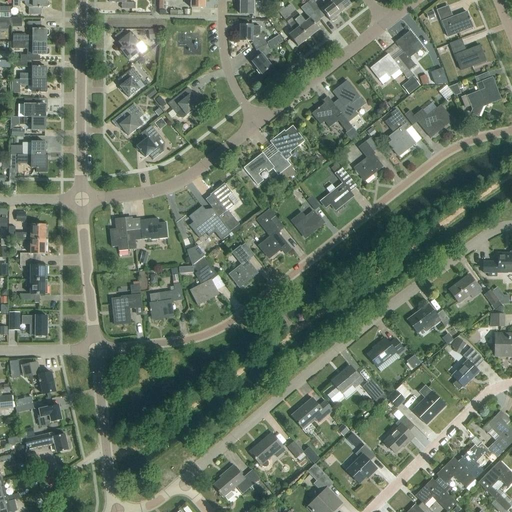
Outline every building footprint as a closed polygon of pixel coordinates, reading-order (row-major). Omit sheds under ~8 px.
[(42,15),(42,7),(47,7),(49,7),(50,6),(50,3),(49,1),(47,1),(47,0),(12,0),(13,7),(20,7),(20,2),(25,2),(25,3),(25,4),(25,5),(26,6),(27,7),(28,7),(29,7),(29,15),(42,15)] [(126,3),(126,0),(109,0),(109,3),(122,3),(121,9),(133,9),(133,3),(126,3)] [(191,0),(191,8),(205,8),(204,0),(191,0)] [(320,10),(312,0),(311,0),(307,3),(315,13),(315,14),(320,10)] [(330,0),(322,0),(327,6),(321,10),(330,21),(331,20),(332,22),(334,22),(336,20),(337,18),(335,16),(340,13),(332,2),(330,0)] [(330,0),(332,2),(340,13),(351,5),(347,0),(330,0)] [(261,2),(254,2),(240,1),(240,14),(254,14),(254,7),(261,8),(261,2)] [(301,8),(308,18),(315,13),(307,3),(301,8)] [(310,19),(306,22),(301,16),(300,17),(291,5),(285,9),(295,22),(299,27),(308,38),(318,30),(310,19)] [(446,6),(436,10),(439,16),(448,12),(446,6)] [(0,17),(10,17),(10,7),(0,7),(0,17)] [(290,26),(295,22),(285,9),(284,8),(279,12),(290,26)] [(467,13),(441,23),(443,28),(444,28),(448,37),(459,33),(459,31),(472,26),(467,13)] [(10,17),(0,17),(0,29),(9,29),(8,23),(10,23),(10,17)] [(24,25),(24,18),(15,17),(14,25),(24,25)] [(34,29),(34,36),(25,36),(25,35),(19,35),(19,30),(13,30),(13,42),(47,42),(47,36),(49,36),(50,35),(50,31),(49,30),(47,30),(47,29),(42,29),(42,22),(29,22),(29,29),(34,29)] [(266,44),(262,36),(260,36),(260,27),(252,27),(252,25),(240,25),(239,41),(252,41),(256,50),(266,44)] [(297,46),(308,38),(299,27),(289,35),(297,46)] [(148,31),(149,40),(157,39),(156,30),(148,31)] [(131,32),(118,43),(122,48),(120,49),(129,61),(141,52),(136,46),(140,43),(131,32)] [(403,53),(398,57),(409,70),(415,66),(408,58),(422,47),(409,32),(395,43),(403,53)] [(270,41),(274,48),(286,41),(282,34),(270,41)] [(459,39),(449,43),(451,49),(461,45),(459,39)] [(39,55),(46,55),(48,55),(50,54),(50,50),(48,49),(46,48),(47,42),(13,42),(13,49),(27,49),(27,61),(39,61),(39,55)] [(270,52),(266,44),(256,50),(259,56),(251,62),(261,75),(271,67),(264,57),(270,52)] [(480,46),(454,56),(456,62),(457,62),(461,71),(472,66),(472,64),(485,59),(480,46)] [(409,71),(409,70),(398,57),(393,61),(388,54),(370,69),(378,80),(382,85),(390,79),(389,78),(399,70),(407,79),(412,75),(409,71)] [(33,67),(33,74),(20,74),(20,80),(46,80),(46,67),(33,67)] [(133,68),(118,80),(122,85),(120,87),(129,98),(140,89),(136,84),(141,79),(133,68)] [(463,101),(462,101),(465,107),(470,105),(472,110),(471,113),(478,116),(483,105),(499,99),(494,86),(495,86),(493,80),(492,78),(481,83),(479,76),(474,78),(477,84),(476,84),(479,92),(462,98),(463,101)] [(419,86),(413,78),(402,86),(408,95),(419,86)] [(19,86),(33,86),(33,92),(46,93),(46,80),(20,80),(13,80),(13,93),(19,93),(19,86)] [(335,106),(350,125),(359,118),(354,113),(365,105),(359,98),(357,99),(352,93),(354,91),(346,81),(332,92),(340,102),(335,106)] [(457,84),(448,88),(453,94),(455,97),(460,94),(457,84)] [(453,94),(448,88),(447,86),(439,93),(445,100),(453,94)] [(152,88),(145,93),(149,99),(157,93),(152,88)] [(183,119),(186,116),(198,107),(189,96),(192,93),(188,88),(168,104),(179,118),(183,119)] [(24,99),(24,117),(46,118),(46,111),(47,111),(47,106),(46,106),(46,105),(39,104),(39,99),(24,99)] [(134,104),(111,122),(116,128),(119,125),(128,137),(144,124),(139,119),(143,116),(134,104)] [(350,125),(335,106),(330,110),(324,104),(311,114),(320,125),(324,122),(329,128),(337,121),(346,132),(352,128),(350,126),(350,125)] [(433,135),(452,120),(440,106),(427,116),(422,109),(414,116),(409,111),(404,115),(412,125),(417,121),(430,138),(433,135)] [(396,109),(390,114),(392,116),(385,122),(396,137),(388,144),(397,155),(407,146),(409,148),(415,143),(405,131),(410,127),(396,109)] [(46,118),(24,117),(24,118),(18,118),(18,125),(24,125),(24,124),(32,124),(32,130),(45,130),(46,118)] [(161,146),(156,141),(160,137),(151,126),(141,134),(145,140),(136,147),(145,158),(149,155),(153,160),(163,152),(159,147),(161,146)] [(279,164),(289,177),(296,172),(286,160),(291,156),(289,153),(304,141),(292,126),(284,132),(283,131),(269,142),(277,152),(272,156),(279,164)] [(378,162),(373,156),(375,154),(373,152),(378,148),(370,138),(357,148),(366,159),(354,168),(364,180),(377,169),(373,165),(378,162)] [(32,155),(45,156),(45,149),(47,149),(47,144),(45,144),(45,142),(32,142),(32,155)] [(23,147),(12,147),(11,155),(17,155),(23,155),(23,147)] [(277,187),(289,177),(279,164),(272,156),(267,160),(262,153),(243,168),(257,186),(262,181),(257,175),(265,169),(268,173),(272,169),(277,176),(271,180),(277,187)] [(325,160),(321,154),(318,153),(316,156),(314,159),(317,161),(319,164),(325,160)] [(17,155),(17,163),(23,163),(23,162),(32,162),(31,168),(35,168),(35,173),(48,173),(48,160),(48,156),(45,156),(32,155),(32,156),(23,156),(23,155),(17,155)] [(350,179),(341,169),(334,174),(342,184),(343,184),(350,179)] [(234,205),(228,197),(232,194),(224,184),(210,196),(217,205),(212,209),(230,231),(238,225),(227,210),(234,205)] [(335,210),(352,196),(343,184),(342,185),(342,184),(335,190),(331,184),(326,189),(330,194),(320,202),(325,207),(330,204),(335,210)] [(320,207),(312,196),(306,200),(314,211),(320,207)] [(202,206),(189,217),(193,223),(189,226),(199,239),(206,233),(209,237),(214,232),(221,241),(231,233),(230,231),(212,209),(207,213),(202,206)] [(269,258),(280,249),(284,255),(291,251),(278,234),(280,233),(280,232),(284,228),(269,209),(256,220),(270,238),(260,246),(269,258)] [(314,211),(312,212),(295,226),(305,238),(324,222),(318,214),(317,215),(314,211)] [(135,241),(134,230),(126,231),(124,219),(115,220),(116,230),(110,230),(112,248),(118,247),(119,252),(136,250),(135,241)] [(141,230),(134,230),(135,241),(152,239),(152,241),(168,239),(166,223),(158,224),(158,219),(140,221),(141,230)] [(30,240),(48,240),(48,226),(31,226),(31,233),(15,233),(15,227),(9,227),(9,240),(30,240)] [(40,260),(40,255),(48,255),(48,240),(30,240),(30,254),(20,253),(20,259),(40,260)] [(252,269),(247,261),(254,256),(245,244),(241,247),(240,246),(231,253),(241,266),(230,275),(239,287),(253,276),(249,271),(252,269)] [(189,255),(193,266),(201,260),(194,251),(189,255)] [(511,273),(511,251),(510,251),(509,252),(509,254),(497,254),(497,262),(483,263),(483,274),(488,274),(488,278),(497,277),(497,273),(511,273)] [(2,258),(2,274),(10,275),(10,258),(2,258)] [(201,285),(191,291),(198,304),(217,294),(210,281),(218,275),(204,258),(201,260),(193,266),(193,267),(197,272),(195,274),(201,285)] [(48,266),(40,266),(40,260),(20,259),(20,266),(30,267),(30,281),(48,281),(48,266)] [(472,299),(481,292),(469,275),(448,290),(458,303),(469,295),(472,299)] [(47,295),(48,281),(30,281),(26,281),(26,287),(30,287),(30,294),(19,294),(19,300),(34,300),(34,304),(39,304),(39,295),(47,295)] [(174,285),(174,291),(159,293),(149,294),(150,303),(149,304),(152,318),(165,316),(165,318),(173,316),(171,301),(182,300),(180,284),(174,285)] [(491,306),(498,301),(490,290),(483,295),(491,306)] [(113,314),(114,326),(125,324),(124,324),(130,323),(128,307),(135,306),(135,305),(141,305),(140,295),(134,296),(121,297),(121,298),(111,299),(113,311),(115,311),(115,314),(113,314)] [(417,333),(423,328),(426,332),(440,321),(444,326),(450,322),(442,310),(436,315),(429,305),(408,320),(417,333)] [(490,327),(504,327),(504,314),(490,314),(490,327)] [(30,337),(47,337),(47,317),(35,317),(35,318),(22,318),(22,325),(30,325),(30,337)] [(511,356),(511,335),(495,335),(495,357),(511,356)] [(397,355),(404,350),(396,339),(390,344),(385,338),(376,346),(377,347),(367,355),(377,367),(395,352),(397,355)] [(459,339),(456,346),(462,349),(465,343),(459,339)] [(463,387),(463,388),(479,372),(476,368),(478,366),(477,365),(482,360),(471,348),(463,356),(467,361),(452,376),(457,381),(453,385),(459,391),(463,387)] [(412,370),(423,364),(419,355),(408,361),(412,370)] [(37,362),(22,366),(23,374),(29,373),(30,377),(31,383),(32,385),(40,383),(43,395),(55,392),(51,373),(39,376),(39,374),(38,371),(39,371),(37,362)] [(343,396),(341,394),(352,385),(355,388),(363,381),(350,366),(331,382),(336,388),(327,396),(334,404),(343,396)] [(364,387),(371,395),(370,396),(378,405),(387,397),(372,379),(368,383),(364,387)] [(418,393),(425,399),(413,411),(426,425),(445,405),(432,392),(431,392),(425,386),(418,393)] [(387,398),(397,408),(404,400),(394,390),(387,398)] [(318,423),(333,411),(325,402),(319,407),(312,399),(292,416),(303,430),(315,419),(318,423)] [(33,409),(32,403),(15,407),(16,414),(33,409)] [(61,413),(60,413),(58,405),(48,407),(47,408),(39,410),(41,416),(49,414),(51,422),(61,419),(61,418),(62,418),(61,413)] [(488,433),(496,441),(487,449),(492,454),(496,458),(511,442),(511,430),(506,424),(509,421),(500,411),(483,429),(487,433),(488,433)] [(408,432),(414,426),(404,416),(395,424),(399,427),(384,442),(395,454),(406,442),(407,443),(414,437),(408,432)] [(53,433),(43,435),(26,439),(29,451),(54,445),(56,453),(68,450),(70,449),(71,448),(70,444),(68,443),(67,443),(65,434),(54,437),(53,433)] [(261,466),(261,465),(262,466),(263,467),(264,467),(265,467),(266,467),(267,467),(267,466),(268,466),(268,465),(268,464),(268,463),(268,462),(267,462),(267,461),(283,447),(271,433),(249,452),(261,466)] [(7,439),(9,446),(21,443),(19,436),(7,439)] [(287,448),(296,458),(303,452),(294,442),(287,448)] [(492,454),(487,449),(481,443),(477,448),(474,445),(457,462),(475,480),(484,471),(475,462),(483,454),(487,459),(492,454)] [(371,474),(376,469),(369,462),(375,456),(364,445),(355,454),(359,458),(346,471),(359,484),(369,473),(371,474)] [(303,452),(314,463),(316,460),(307,449),(303,452)] [(438,477),(434,481),(445,492),(449,487),(445,483),(453,475),(466,488),(475,480),(457,462),(453,457),(436,474),(438,477)] [(495,500),(507,511),(506,511),(511,506),(491,486),(499,478),(507,487),(511,481),(511,473),(499,461),(477,483),(494,500),(495,500)] [(307,472),(316,481),(313,484),(322,493),(308,507),(312,511),(332,511),(342,503),(328,489),(333,483),(315,464),(307,472)] [(232,493),(230,492),(236,487),(242,482),(248,490),(251,487),(255,484),(260,480),(252,471),(248,474),(243,478),(233,466),(224,474),(225,476),(214,485),(224,497),(225,496),(226,498),(229,498),(232,495),(232,493)] [(445,492),(434,481),(432,479),(414,496),(421,503),(417,506),(417,507),(422,511),(431,511),(424,505),(432,497),(447,511),(457,503),(445,492)] [(41,499),(48,495),(44,488),(37,492),(41,499)] [(7,500),(0,501),(0,511),(14,511),(11,511),(10,511),(8,502),(20,499),(18,494),(7,497),(6,497),(7,500)] [(498,511),(507,511),(495,500),(494,500),(490,504),(498,511)]
